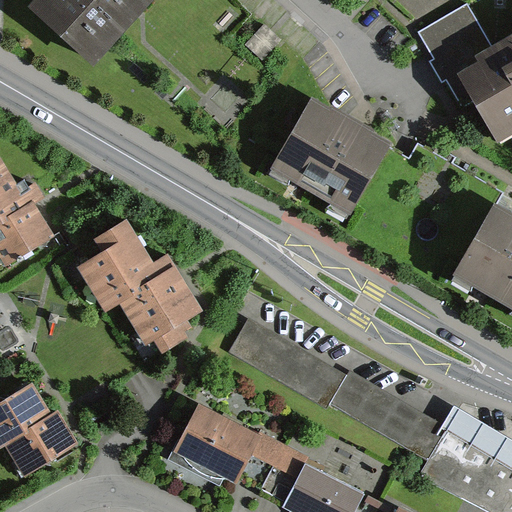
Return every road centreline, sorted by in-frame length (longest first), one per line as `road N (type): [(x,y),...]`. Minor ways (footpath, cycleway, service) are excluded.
road 1 (primary): [(511,381),(366,303),(0,82)]
road 2 (residential): [(417,103),(303,0)]
